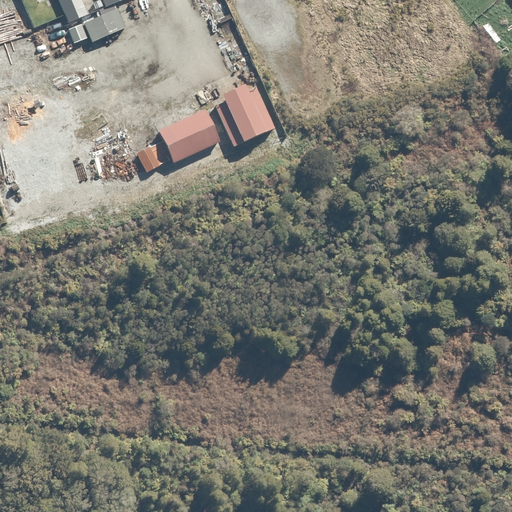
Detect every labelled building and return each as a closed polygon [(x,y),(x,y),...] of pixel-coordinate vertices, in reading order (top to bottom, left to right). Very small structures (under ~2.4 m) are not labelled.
[(79,0),(58,0),(68,21),(85,13),(79,0)] [(487,21),(477,29),(490,45),(500,37),(487,21)] [(511,52),(507,45),(497,52),(505,64),(511,60),(511,52)] [(266,128),(244,82),(214,96),(235,142),(266,128)] [(295,102),(281,108),(291,130),(305,124),(295,102)] [(219,139),(204,107),(157,130),(171,161),(219,139)] [(167,160),(158,141),(135,154),(145,172),(167,160)]
